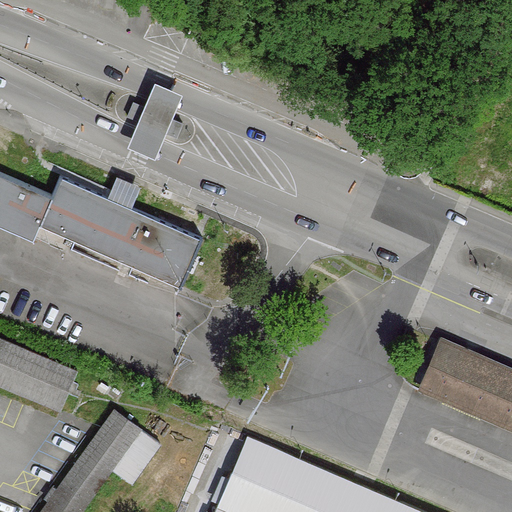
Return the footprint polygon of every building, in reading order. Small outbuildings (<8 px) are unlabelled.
[(129,144),(155,156),(156,154),(181,95),(183,92),(156,80),(155,84),(130,142),(129,144)] [(0,225),(39,242),(40,238),(45,226),(62,234),(186,287),(207,239),(136,209),(110,198),(58,175),(50,194),(0,172),(0,225)] [(119,178),(110,198),(136,209),(145,188),(119,178)] [(57,246),(62,234),(45,226),(40,238),(57,246)] [(0,337),(0,385),(61,411),(79,370),(0,337)] [(511,369),(443,340),(423,387),(511,425),(511,369)] [(145,431),(118,410),(105,428),(44,511),(86,511),(116,470),(136,484),(163,444),(145,431)] [(432,511),(249,435),(215,511),(432,511)]
